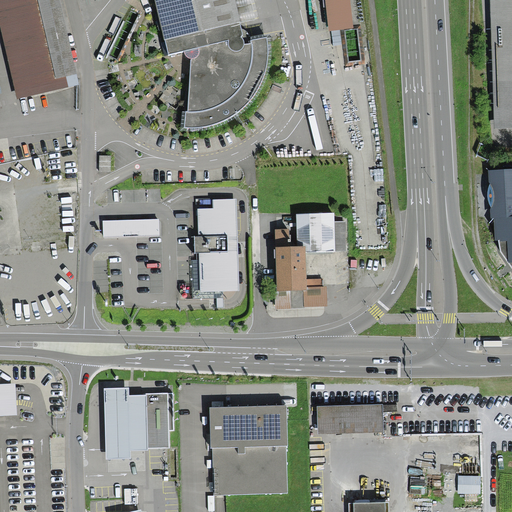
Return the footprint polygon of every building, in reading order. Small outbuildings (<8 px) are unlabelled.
[(54,0),(0,0),(0,31),(19,103),(78,87),(54,0)] [(234,0),(154,0),(168,57),(244,39),(234,0)] [(351,0),(324,0),(330,36),(356,33),(351,0)] [(511,0),(491,0),(496,128),(511,127),(511,0)] [(244,46),(193,58),(183,136),(198,136),(214,133),(229,128),(241,119),(255,105),(263,88),(267,67),(268,47),(244,46)] [(109,156),(98,156),(98,173),(109,173),(109,156)] [(511,171),(486,173),(490,242),(497,242),(498,252),(511,274),(511,171)] [(237,202),(212,203),(212,212),(197,212),(200,295),(241,293),(237,202)] [(106,236),(162,234),(161,216),(105,218),(106,236)] [(297,250),(275,250),(275,300),(307,300),(307,261),(334,261),(334,219),(297,219),(297,250)] [(26,259),(6,262),(11,291),(30,288),(26,259)] [(16,383),(0,384),(0,416),(17,415),(16,383)] [(127,389),(103,389),(104,446),(104,460),(129,459),(129,449),(131,449),(149,449),(147,395),(127,396),(127,389)] [(168,394),(147,395),(149,449),(170,448),(168,394)] [(284,407),(210,409),(212,495),(287,493),(284,407)] [(318,409),(319,433),(381,431),(381,407),(318,409)] [(479,479),(458,478),(458,495),(478,495),(479,479)]
